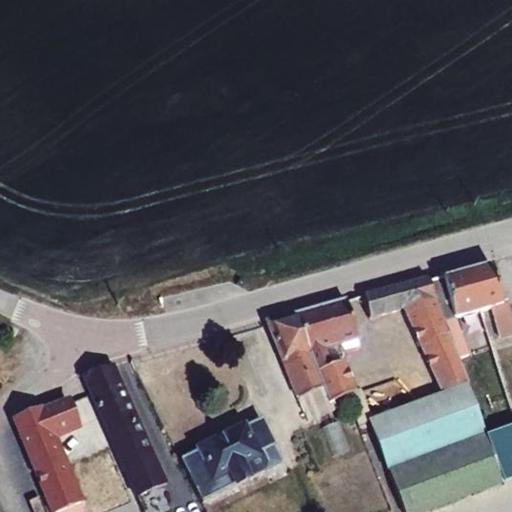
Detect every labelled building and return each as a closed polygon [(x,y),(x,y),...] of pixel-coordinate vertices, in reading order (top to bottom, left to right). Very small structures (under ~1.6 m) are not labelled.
[(494,267),(473,273),(482,301),(492,298),(501,327),(511,323),(511,303),(509,293),(503,294),(494,267)] [(482,301),(473,273),(430,286),(444,324),(485,312),(482,301)] [(444,324),(430,286),(428,280),(368,299),(376,321),(407,309),(440,398),(468,388),(458,360),(447,330),(444,324)] [(300,320),(329,395),(334,406),(341,403),(346,402),(357,398),(353,386),(345,366),(354,356),(351,346),(366,341),(352,304),(300,320)] [(300,320),(277,328),(307,404),(329,395),(300,320)] [(458,326),(447,330),(458,360),(465,358),(464,353),(468,352),(458,326)] [(97,381),(99,386),(108,383),(106,377),(97,381)] [(118,453),(141,511),(162,511),(172,507),(118,378),(108,383),(99,386),(92,389),(118,453)] [(422,460),(487,435),(468,388),(440,398),(404,411),(422,460)] [(329,395),(307,404),(318,432),(346,421),(341,403),(334,406),(329,395)] [(357,398),(346,402),(356,430),(374,422),(364,396),(357,398)] [(422,460),(404,411),(374,422),(392,471),(422,460)] [(88,440),(77,417),(47,432),(46,430),(22,441),(34,467),(46,492),(55,511),(83,511),(57,455),(88,440)] [(392,471),(407,511),(420,511),(511,478),(511,425),(487,435),(422,460),(392,471)] [(268,430),(184,469),(203,510),(265,482),(273,470),(269,460),(280,455),(268,430)] [(141,511),(118,453),(104,459),(125,511),(141,511)] [(46,492),(34,467),(22,473),(33,498),(46,492)]
